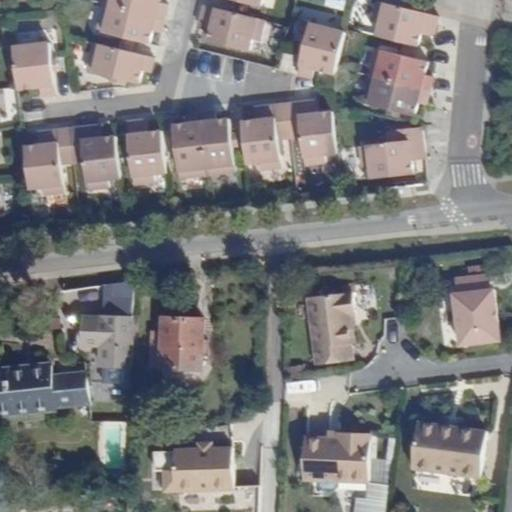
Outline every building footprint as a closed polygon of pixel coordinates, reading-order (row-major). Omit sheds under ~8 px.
[(162,16),(166,1),(160,0),(103,0),(103,1),(162,16)] [(158,30),(162,16),(103,1),(96,27),(118,34),(130,37),(146,42),(150,28),(158,30)] [(432,31),(435,16),(375,1),(372,13),(380,16),(373,40),(414,50),(418,34),(420,28),(432,31)] [(262,19),(201,3),(198,17),(209,20),(207,26),(204,38),(246,49),(249,36),(257,38),(262,19)] [(209,20),(198,17),(196,23),(207,26),(209,20)] [(300,52),(295,73),(308,76),(310,68),(332,74),(342,32),(307,23),(303,39),(300,52)] [(429,38),(432,31),(420,28),(418,34),(429,38)] [(129,42),(130,37),(118,34),(116,39),(129,42)] [(294,50),(300,52),(303,39),(297,37),(294,50)] [(148,70),(152,56),(93,40),(86,68),(107,73),(120,77),(136,81),(139,68),(148,70)] [(40,99),(56,97),(54,73),(53,59),(51,44),(16,48),(20,91),(39,89),(40,99)] [(374,47),(367,74),(425,89),(428,76),(421,74),(425,60),(410,56),(396,53),(374,47)] [(197,53),(194,75),(234,81),(237,58),(197,53)] [(120,77),(107,73),(106,78),(119,82),(120,77)] [(425,89),(367,74),(360,101),(382,107),(395,110),(410,114),(414,100),(422,102),(425,89)] [(0,88),(0,110),(13,111),(13,89),(0,88)] [(321,103),(317,103),(314,104),(315,116),(322,115),(321,103)] [(315,116),(314,104),(288,107),(292,138),(302,137),(305,166),(325,164),(324,156),(339,154),(334,114),(322,115),(315,116)] [(292,138),(288,107),(262,110),(264,122),(257,123),(244,124),(247,164),(261,163),(261,170),(281,169),(278,139),(292,138)] [(395,110),(382,107),(381,112),(394,115),(395,110)] [(262,110),(256,110),(257,123),(264,122),(262,110)] [(216,115),(201,116),(208,177),(236,174),(234,149),(233,136),(231,121),(216,123),(216,115)] [(201,116),(187,118),(187,126),(176,127),(177,142),(178,155),(181,180),(208,177),(201,116)] [(150,135),(144,135),(130,137),(135,185),(155,183),(154,175),(168,174),(162,121),(149,122),(150,135)] [(97,140),(104,140),(103,127),(96,128),(97,140)] [(70,131),(74,162),(85,161),(88,191),(110,188),(109,180),(121,178),(117,138),(104,140),(97,140),(96,128),(70,131)] [(412,156),(425,154),(422,128),(376,133),(378,147),(361,149),(363,169),(371,168),(372,180),(415,175),(413,163),(412,156)] [(46,146),(38,147),(27,148),(31,189),(43,187),(44,195),(64,193),(61,164),(74,162),(70,131),(45,134),(46,146)] [(45,134),(37,135),(38,147),(46,146),(45,134)] [(426,161),(425,154),(412,156),(413,163),(426,161)] [(457,301),(455,302),(461,353),(501,348),(494,297),(492,297),(490,283),(455,287),(457,301)] [(353,300),(308,305),(316,371),(353,367),(351,350),(354,350),(351,323),(355,323),(353,300)] [(129,311),(101,310),(101,312),(81,311),(81,338),(100,338),(99,359),(127,360),(129,311)] [(205,319),(164,317),(162,365),(203,367),(203,354),(209,354),(210,328),(205,328),(205,319)] [(91,402),(88,367),(55,370),(54,362),(28,364),(28,362),(0,364),(0,413),(59,409),(59,405),(91,402)] [(419,429),(412,475),(478,484),(484,438),(457,434),(456,438),(444,436),(445,432),(419,429)] [(487,438),(484,438),(478,484),(481,485),(487,438)] [(305,444),(303,487),(369,490),(371,441),(338,440),(338,445),(328,445),(305,444)] [(165,472),(166,494),(235,490),(233,449),(215,450),(199,451),(175,452),(176,472),(165,472)]
